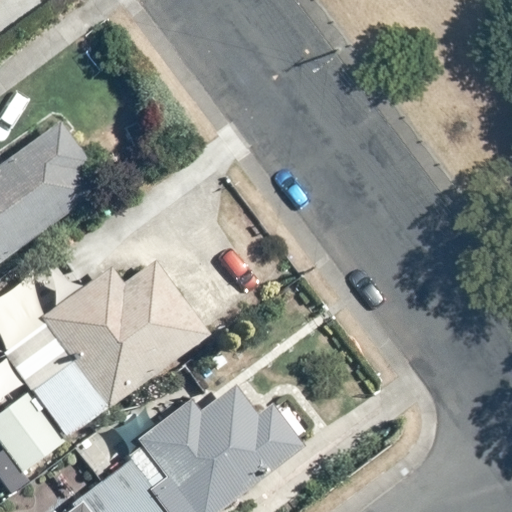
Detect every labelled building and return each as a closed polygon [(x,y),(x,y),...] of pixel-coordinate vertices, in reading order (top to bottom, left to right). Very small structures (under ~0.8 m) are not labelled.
[(0,261),(103,188),(58,125),(0,166),(0,261)] [(112,259),(40,317),(114,408),(214,326),(160,260),(131,283),(112,259)] [(114,408),(40,317),(0,349),(0,443),(28,477),(114,408)] [(124,462),(164,511),(223,511),(307,444),(243,366),(194,407),(188,400),(132,446),(136,452),(124,462)] [(164,511),(124,462),(62,511),(164,511)]
